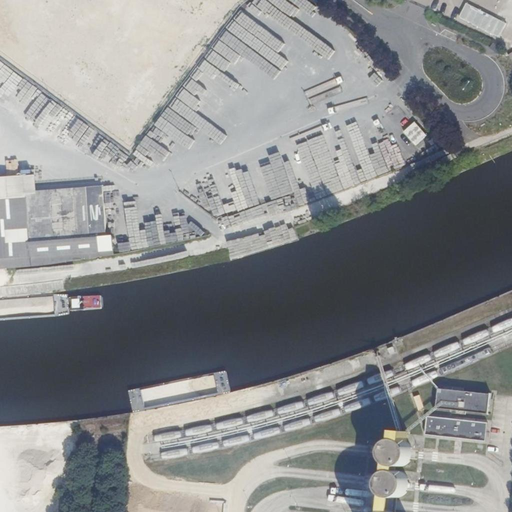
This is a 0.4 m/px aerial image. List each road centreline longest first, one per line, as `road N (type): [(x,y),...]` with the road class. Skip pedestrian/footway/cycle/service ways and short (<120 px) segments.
road 1 (unknown): [(499,459),(331,456),(266,469),(254,482)]
road 2 (unclassified): [(408,40),(464,109),(482,99),(485,79),(440,49)]
